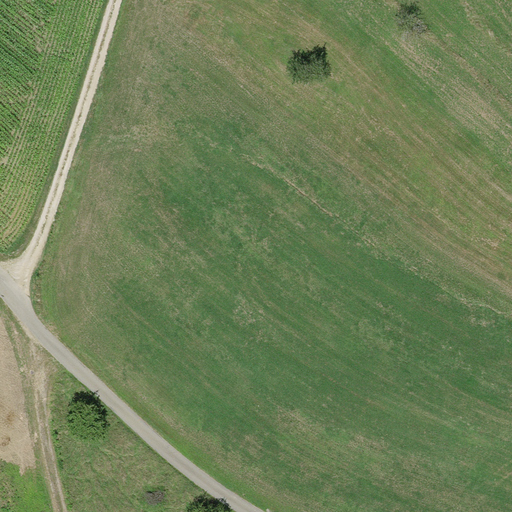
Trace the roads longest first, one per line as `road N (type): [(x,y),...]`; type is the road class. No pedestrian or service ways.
road 1 (unclassified): [(241,511),(172,463),(51,348),(0,287)]
road 2 (track): [(109,0),(52,193),(8,295)]
road 3 (track): [(59,511),(38,408),(51,348)]
